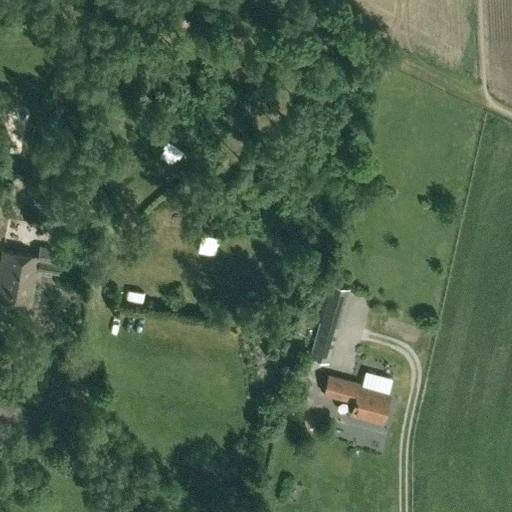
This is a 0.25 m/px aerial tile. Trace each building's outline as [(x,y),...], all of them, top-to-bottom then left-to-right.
[(178,252),(192,253),(193,240),(179,239),(178,252)] [(228,259),(230,246),(215,243),(212,256),(228,259)] [(0,300),(30,305),(35,275),(40,276),(41,271),(58,273),(61,258),(63,259),(65,249),(51,247),(49,257),(43,255),(42,259),(38,258),(38,256),(2,250),(0,262),(0,300)] [(328,362),(338,326),(318,321),(308,357),(328,362)] [(396,390),(399,378),(373,372),(370,384),(396,390)] [(359,385),(359,382),(328,374),(323,393),(353,401),(350,412),(382,420),(389,393),(359,385)]
